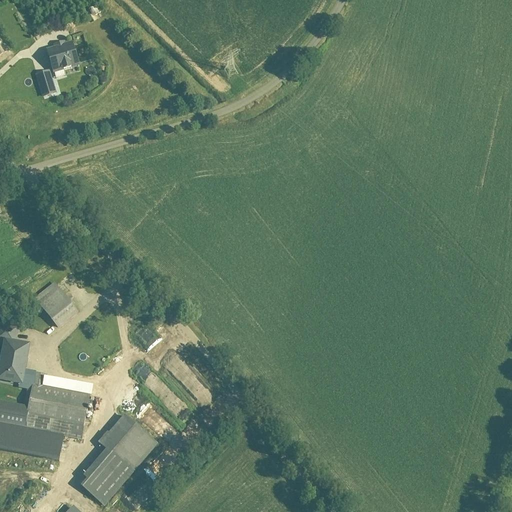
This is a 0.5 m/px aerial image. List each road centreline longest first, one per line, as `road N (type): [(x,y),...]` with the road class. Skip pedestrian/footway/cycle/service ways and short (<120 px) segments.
road 1 (unclassified): [(15,166),(195,338),(333,511)]
road 2 (unclassified): [(341,0),(324,34),(274,85),(233,110),(15,166)]
